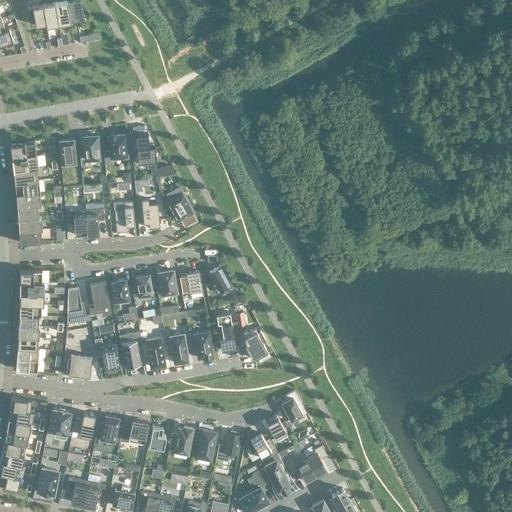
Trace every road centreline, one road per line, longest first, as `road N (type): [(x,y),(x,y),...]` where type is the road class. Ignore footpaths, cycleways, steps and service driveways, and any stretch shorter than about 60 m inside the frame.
road 1 (track): [(151,94),(328,0)]
road 2 (residential): [(85,396),(221,417),(247,418),(271,407)]
road 3 (residential): [(85,396),(125,381),(240,363)]
road 4 (residential): [(0,119),(151,94)]
road 5 (residential): [(64,254),(81,270),(197,253)]
